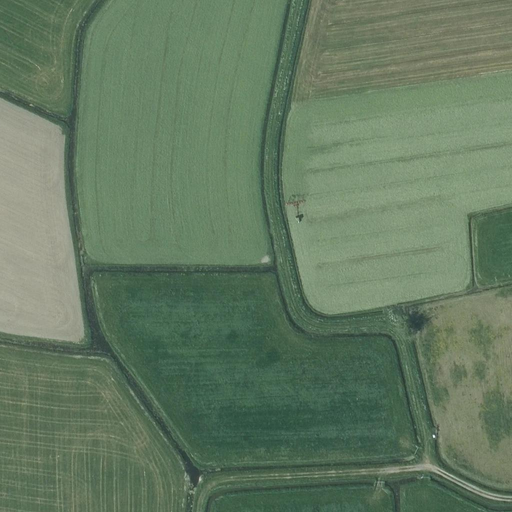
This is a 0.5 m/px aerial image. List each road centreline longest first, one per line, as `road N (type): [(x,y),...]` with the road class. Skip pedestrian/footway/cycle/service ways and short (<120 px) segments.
road 1 (track): [(428,469),(398,323),(308,320),(285,276),(265,177),(297,0)]
road 2 (track): [(428,469),(211,482),(196,511)]
